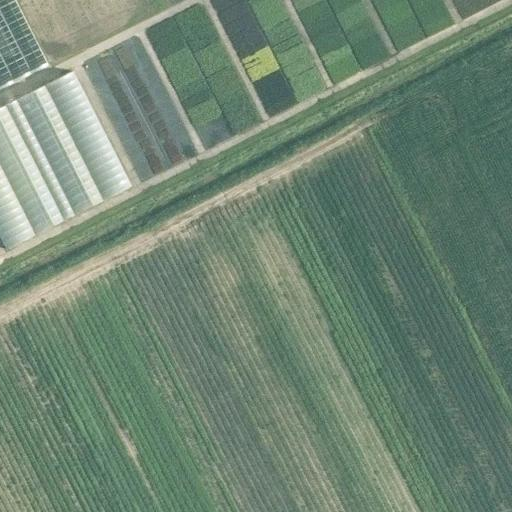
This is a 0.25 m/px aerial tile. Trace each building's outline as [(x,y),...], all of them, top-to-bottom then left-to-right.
[(0,0),(0,87),(7,84),(47,63),(14,0),(0,0)] [(158,35),(176,68),(193,59),(175,25),(158,35)] [(143,90),(161,80),(141,41),(123,50),(143,90)] [(166,177),(116,57),(96,65),(147,185),(166,177)] [(138,193),(86,74),(28,99),(79,218),(138,193)] [(238,137),(265,128),(247,79),(221,88),(238,137)] [(211,85),(188,95),(211,151),(234,141),(211,85)] [(180,168),(200,158),(171,97),(151,107),(180,168)]
